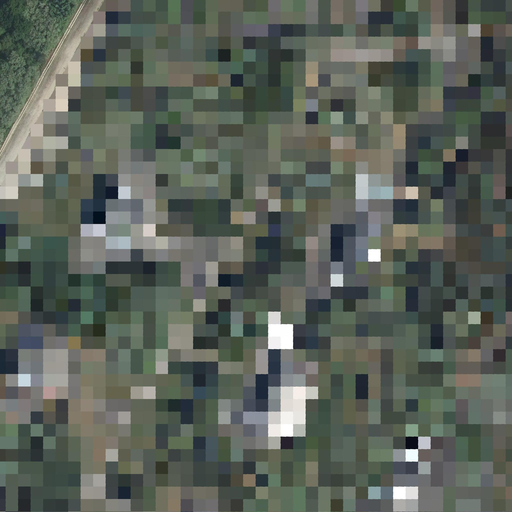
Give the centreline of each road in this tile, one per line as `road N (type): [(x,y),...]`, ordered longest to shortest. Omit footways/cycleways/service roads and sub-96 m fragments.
road 1 (track): [(0,154),(84,0)]
road 2 (unknown): [(447,511),(511,398)]
